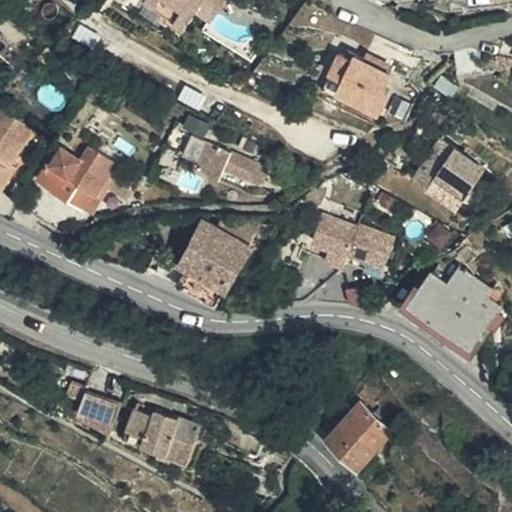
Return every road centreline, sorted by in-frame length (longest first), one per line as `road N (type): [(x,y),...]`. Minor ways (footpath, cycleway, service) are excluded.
road 1 (tertiary): [(511,420),(438,351),(378,317),(200,309),(0,226)]
road 2 (tertiary): [(0,307),(261,407),(306,436),(370,511)]
road 3 (residential): [(72,0),(189,80),(353,140)]
road 4 (residential): [(511,25),(455,39),(347,0)]
